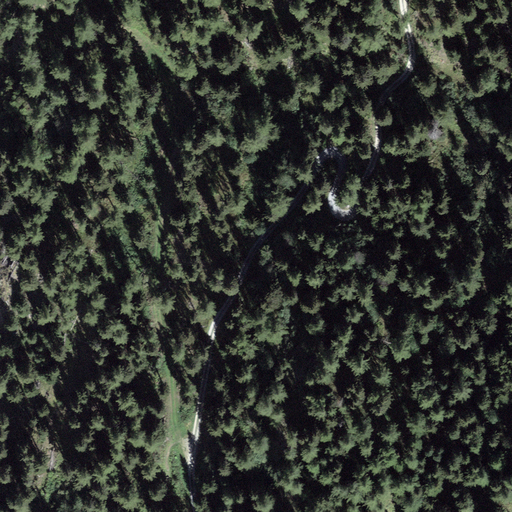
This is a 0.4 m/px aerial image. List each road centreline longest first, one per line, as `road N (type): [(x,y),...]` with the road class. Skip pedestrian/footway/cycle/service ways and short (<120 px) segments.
road 1 (track): [(189,460),(209,339),(243,264),(317,163),(339,170),(334,208),(348,212),(359,203),(378,112),(403,67),(401,0)]
road 2 (track): [(193,445),(155,282),(176,102),(155,51)]
